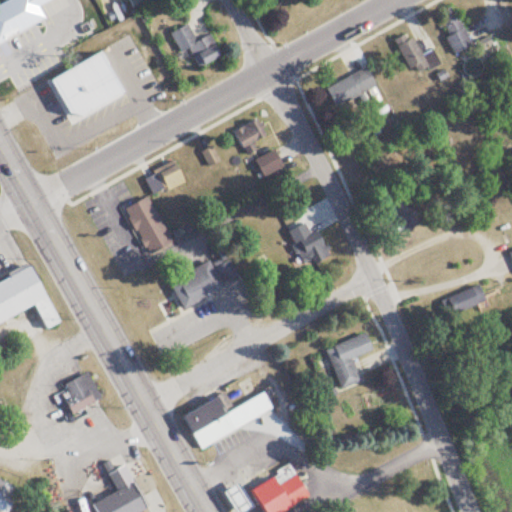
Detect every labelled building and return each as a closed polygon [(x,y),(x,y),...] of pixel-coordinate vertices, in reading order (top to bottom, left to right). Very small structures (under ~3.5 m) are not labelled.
[(123,0),(129,10),(148,0),(123,0)] [(441,23),(446,53),(466,49),(461,20),(441,23)] [(220,57),(208,34),(194,41),(186,25),(168,35),(179,54),(186,50),(197,70),(220,57)] [(398,38),(396,69),(424,71),(425,51),(415,50),(415,39),(398,38)] [(59,140),(93,125),(67,68),(33,84),(59,140)] [(323,87),(332,107),(374,88),(365,68),(323,87)] [(262,141),(253,120),(232,129),(241,151),(262,141)] [(260,178),(281,167),(272,150),(251,161),(260,178)] [(150,197),(182,182),(173,161),(140,176),(150,197)] [(123,208),(145,256),(169,245),(147,197),(123,208)] [(284,232),(299,270),(327,258),(312,221),(284,232)] [(238,287),(227,257),(167,280),(179,309),(238,287)] [(0,281),(0,321),(30,307),(42,331),(57,324),(29,267),(0,281)] [(485,308),(478,286),(438,300),(446,321),(485,308)] [(370,352),(364,334),(322,348),(336,392),(359,385),(351,359),(370,352)] [(55,388),(67,416),(99,401),(86,374),(55,388)] [(270,412),(260,394),(224,413),(217,400),(180,420),(197,451),(270,412)] [(265,511),(250,489),(274,473),(272,470),(285,462),(306,494),(278,511),(265,511)] [(124,465),(105,475),(114,493),(94,502),(98,511),(146,511),(147,511),(124,465)] [(235,511),(241,511),(253,505),(237,480),(221,490),(235,511)] [(0,511),(3,511),(14,489),(0,482),(0,511)]
